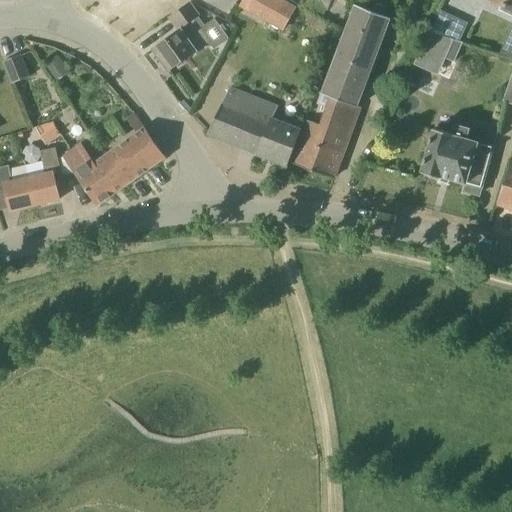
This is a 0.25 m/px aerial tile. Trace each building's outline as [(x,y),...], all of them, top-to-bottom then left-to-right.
[(259,19),(271,0),(239,0),(236,4),(259,19)] [(282,0),(279,0),(268,22),(284,31),(296,8),(282,0)] [(318,16),(325,0),(314,0),(309,11),(318,16)] [(511,0),(489,0),(501,5),(499,10),(511,16),(511,0)] [(196,20),(198,18),(202,16),(192,2),(171,16),(181,29),(154,47),(169,69),(211,41),(196,20)] [(322,93),(332,97),(358,106),(392,19),(386,17),(387,14),(388,10),(386,7),(383,5),(379,4),(376,5),(374,9),(373,12),(354,5),(322,93)] [(431,29),(460,42),(469,23),(440,10),(431,29)] [(450,40),(451,39),(429,33),(416,61),(436,70),(450,40)] [(13,84),(30,77),(21,55),(4,62),(13,84)] [(57,56),(43,66),(49,74),(63,64),(57,56)] [(288,167),(302,130),(246,108),(250,96),(228,87),(208,134),(243,148),(257,154),(259,155),(260,155),(286,165),(286,166),(288,167)] [(334,178),(360,107),(358,106),(332,97),(329,107),(322,125),(308,120),(292,163),(334,178)] [(55,140),(58,145),(64,142),(52,122),(35,128),(46,145),(52,141),(55,140)] [(466,140),(469,129),(456,126),(453,135),(434,129),(422,173),(442,179),(443,177),(467,184),(464,191),(480,196),(493,148),(478,143),(466,140)] [(130,183),(161,161),(162,160),(163,154),(145,128),(105,156),(130,183)] [(96,162),(82,143),(63,157),(98,206),(130,183),(105,156),(96,162)] [(37,205),(60,200),(55,178),(61,177),(58,160),(55,149),(41,152),(43,163),(28,166),(30,177),(37,205)] [(511,208),(511,164),(511,166),(510,165),(497,204),(511,208)] [(9,166),(0,168),(0,189),(6,187),(11,211),(37,205),(30,177),(12,181),(9,166)]
